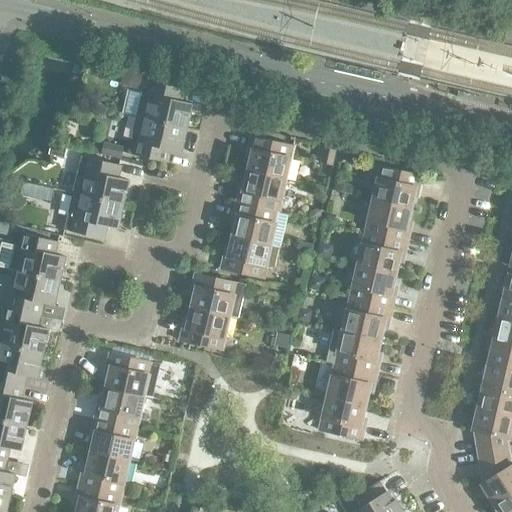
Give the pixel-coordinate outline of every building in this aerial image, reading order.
[(142,72),(128,69),(124,88),(138,92),(142,72)] [(142,92),(136,117),(187,129),(193,104),(177,100),(179,89),(185,90),(185,89),(149,81),(147,93),(142,92)] [(182,153),(187,129),(136,117),(128,154),(168,163),(168,162),(163,161),(165,149),(182,153)] [(253,150),(248,171),(286,180),(294,146),(252,136),(252,138),(253,139),(251,148),(250,148),(249,150),(253,150)] [(121,158),(123,147),(105,143),(102,154),(121,158)] [(51,146),(49,156),(65,158),(66,148),(51,146)] [(325,148),(322,160),(330,162),(333,150),(325,148)] [(81,156),(73,193),(124,205),(130,180),(113,177),(116,165),(121,167),(122,166),(81,156)] [(381,166),(373,200),(411,209),(416,188),(419,189),(422,176),(381,166)] [(278,212),(286,180),(248,171),(243,191),(240,190),(239,192),(241,192),(238,202),(237,201),(237,203),(278,212)] [(337,183),(335,191),(351,195),(353,187),(337,183)] [(118,230),(124,205),(73,193),(64,230),(105,239),(105,238),(99,237),(102,226),(118,230)] [(406,229),(411,209),(373,200),(365,232),(407,242),(410,230),(406,229)] [(287,214),(278,212),(237,203),(237,204),(238,204),(236,213),(234,213),(234,215),(238,216),(233,236),(279,247),(287,214)] [(310,211),(308,219),(319,221),(322,210),(315,208),(310,211)] [(338,218),(327,216),(325,223),(337,225),(338,218)] [(0,222),(0,233),(7,236),(10,224),(0,222)] [(404,255),(407,242),(365,232),(358,265),(396,274),(401,254),(404,255)] [(58,243),(58,242),(23,234),(20,247),(15,246),(9,270),(19,272),(61,281),(66,257),(50,253),(52,242),(58,243)] [(274,269),(279,247),(233,236),(230,249),(224,247),(220,269),(263,279),(266,267),(274,269)] [(301,241),(298,254),(311,257),(314,245),(301,241)] [(317,256),(328,259),(331,245),(320,243),(317,256)] [(391,294),(396,274),(358,265),(350,298),(392,308),(395,295),(391,294)] [(55,306),(61,281),(19,272),(15,287),(9,286),(4,307),(41,315),(36,313),(38,302),(55,306)] [(196,288),(192,308),(230,317),(238,319),(246,285),(196,273),(195,276),(197,276),(194,285),(193,285),(193,287),(196,288)] [(312,275),(309,289),(321,292),(324,278),(312,275)] [(511,321),(511,298),(504,297),(499,319),(511,321)] [(389,321),(392,308),(350,298),(343,331),(381,340),(385,320),(389,321)] [(41,315),(4,307),(1,306),(0,310),(0,343),(44,354),(49,329),(33,326),(36,314),(41,316),(41,315)] [(298,320),(310,322),(312,308),(301,306),(298,320)] [(222,350),(230,317),(192,308),(187,328),(183,327),(183,329),(184,330),(182,339),(181,339),(180,341),(222,350)] [(511,345),(511,321),(499,319),(494,341),(511,345)] [(381,340),(343,331),(334,329),(326,362),(335,364),(377,374),(379,361),(376,361),(381,340)] [(277,332),(274,345),(287,348),(290,335),(277,332)] [(511,368),(511,345),(494,341),(488,363),(511,368)] [(38,378),(44,354),(0,343),(0,381),(24,388),(24,387),(19,386),(22,375),(38,378)] [(111,367),(106,387),(144,396),(153,398),(161,365),(111,353),(110,355),(111,355),(109,365),(108,364),(107,366),(111,367)] [(511,392),(511,368),(488,363),(483,385),(511,392)] [(374,386),(377,374),(335,364),(327,397),(365,406),(370,385),(374,386)] [(24,388),(0,381),(0,420),(27,426),(33,402),(16,398),(19,387),(24,388)] [(511,415),(511,392),(483,385),(478,408),(511,415)] [(137,429),(144,396),(106,387),(102,408),(98,407),(98,409),(99,409),(97,418),(95,418),(95,419),(137,429)] [(361,426),(365,406),(327,397),(320,430),(361,440),(364,427),(361,426)] [(475,431),(507,439),(511,440),(511,434),(511,415),(478,408),(473,431),(475,431)] [(129,462),(137,429),(95,419),(95,420),(96,421),(94,430),(93,430),(92,432),(96,432),(91,453),(129,462)] [(21,451),(27,426),(0,420),(0,458),(8,460),(2,458),(5,447),(21,451)] [(508,446),(507,439),(475,431),(478,451),(508,446)] [(510,458),(508,446),(478,451),(480,463),(510,458)] [(121,494),(129,462),(91,453),(86,473),(83,472),(82,474),(84,474),(82,482),(81,482),(80,485),(121,494)] [(7,461),(8,460),(0,458),(0,496),(10,499),(16,474),(0,470),(0,467),(2,459),(7,461)] [(480,463),(483,483),(511,466),(510,458),(480,463)] [(511,465),(511,466),(483,483),(482,484),(494,504),(511,493),(511,465)] [(353,511),(400,511),(403,511),(394,496),(390,498),(380,481),(355,496),(362,507),(353,511)] [(117,511),(121,494),(80,485),(80,486),(81,486),(79,495),(78,495),(77,497),(81,498),(77,511),(117,511)] [(498,511),(511,511),(511,493),(494,504),(498,511)] [(0,511),(7,511),(10,499),(0,496),(0,511)]
